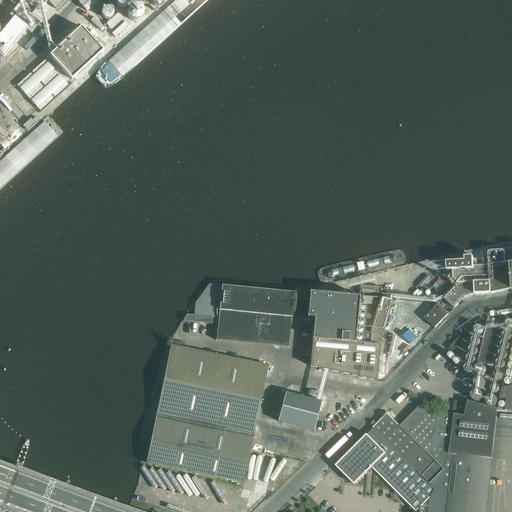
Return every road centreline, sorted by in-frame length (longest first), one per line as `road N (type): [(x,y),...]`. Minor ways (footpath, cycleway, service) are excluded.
road 1 (unclassified): [(273,511),(462,318),(511,301)]
road 2 (unknown): [(391,391),(198,340)]
